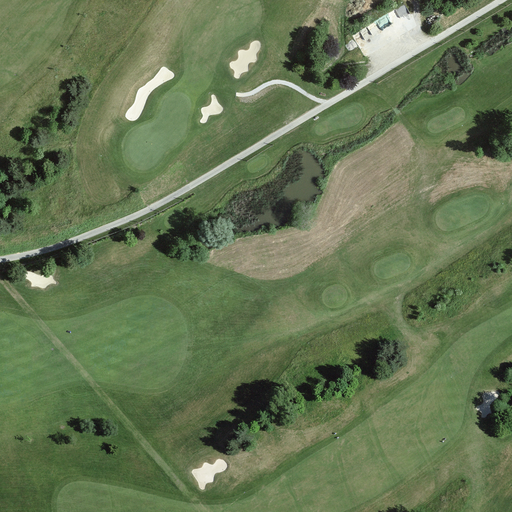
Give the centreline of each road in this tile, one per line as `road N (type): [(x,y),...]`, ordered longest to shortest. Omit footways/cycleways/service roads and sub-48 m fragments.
road 1 (track): [(0,260),(164,201),(501,0)]
road 2 (track): [(0,276),(203,511)]
